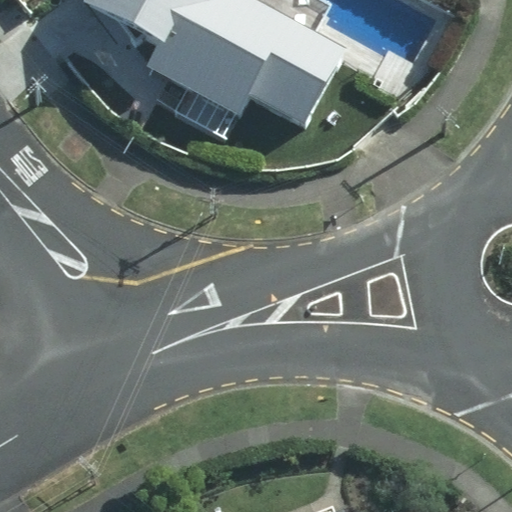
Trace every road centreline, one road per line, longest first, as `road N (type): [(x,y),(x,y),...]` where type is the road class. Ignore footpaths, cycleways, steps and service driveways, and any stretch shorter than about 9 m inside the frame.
road 1 (residential): [(191,331),(457,223)]
road 2 (residential): [(191,331),(466,317)]
road 3 (residential): [(0,169),(148,359)]
road 4 (residential): [(148,359),(0,447)]
